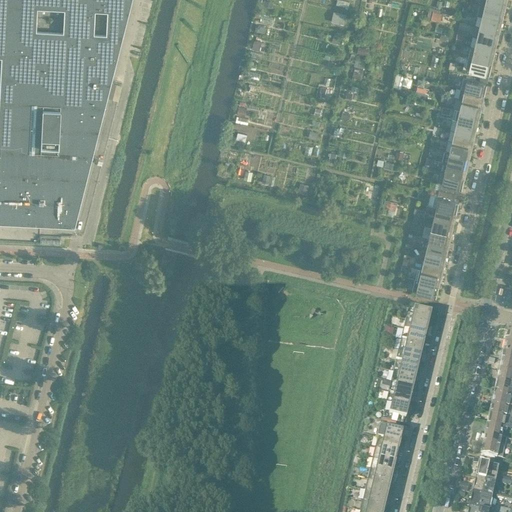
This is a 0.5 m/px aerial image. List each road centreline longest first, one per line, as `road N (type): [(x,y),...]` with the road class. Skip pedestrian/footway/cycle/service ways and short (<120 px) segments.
road 1 (residential): [(511,49),(399,511)]
road 2 (unclassified): [(16,511),(67,298),(60,278)]
road 3 (tertiary): [(438,511),(483,314)]
road 4 (tertiary): [(483,314),(511,197)]
